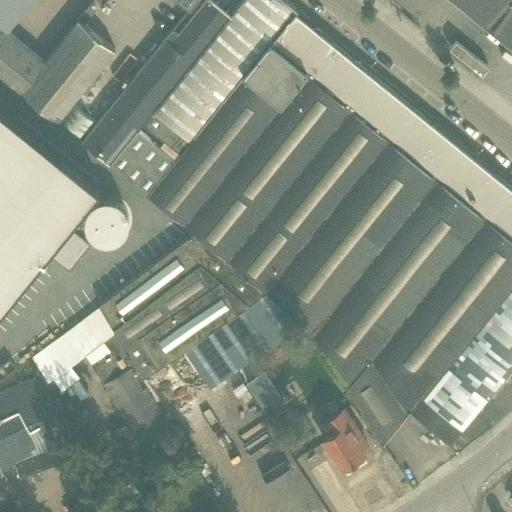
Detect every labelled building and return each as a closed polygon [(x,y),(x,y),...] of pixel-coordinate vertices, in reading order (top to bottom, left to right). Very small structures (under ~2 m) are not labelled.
[(231,13),(215,0),(205,0),(179,33),(173,28),(97,121),(82,139),(110,162),(137,129),(142,123),(231,13)] [(296,7),(288,0),(241,0),(231,13),(142,123),(178,152),(296,7)] [(194,231),(99,303),(100,305),(141,373),(184,345),(244,305),(264,287),(294,314),(300,323),(382,441),(408,410),(408,409),(410,408),(450,440),(472,413),(511,364),(511,186),(319,31),(317,34),(293,15),(299,8),(297,7),(180,150),(178,152),(179,152),(174,158),(173,158),(146,191),(194,231)] [(45,59),(44,59),(20,88),(43,107),(58,119),(116,48),(78,18),(45,59)] [(0,72),(20,88),(44,59),(0,20),(0,72)] [(0,305),(101,180),(0,98),(0,305)] [(58,119),(82,139),(97,121),(72,102),(58,119)] [(146,191),(173,158),(137,129),(110,162),(146,191)] [(71,224),(51,249),(70,265),(90,240),(71,224)] [(294,314),(264,287),(244,305),(184,345),(210,383),(300,323),(294,314)] [(100,305),(32,355),(48,378),(53,374),(61,386),(78,374),(70,362),(85,351),(103,338),(111,349),(91,361),(126,421),(114,428),(135,464),(148,456),(141,445),(171,426),(156,402),(157,401),(141,373),(100,305)] [(43,372),(0,390),(0,463),(13,459),(19,475),(79,453),(73,438),(82,435),(43,372)] [(327,433),(323,436),(342,466),(345,464),(347,468),(358,462),(355,457),(365,450),(362,445),(367,442),(344,407),(321,423),(327,433)] [(164,448),(173,464),(189,455),(179,439),(164,448)] [(95,490),(104,484),(96,470),(85,476),(95,490)] [(95,511),(101,508),(92,493),(66,510),(67,511),(95,511)]
